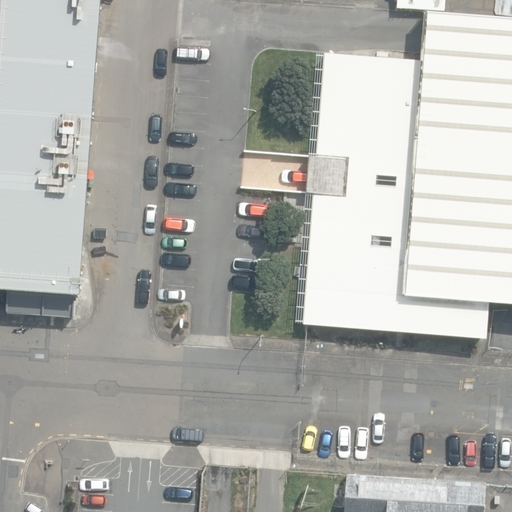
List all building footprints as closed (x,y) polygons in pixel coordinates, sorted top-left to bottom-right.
[(84,296),(104,0),(0,0),(0,289),(10,290),(78,295),(84,296)] [(399,0),(399,8),(448,11),(448,0),(399,0)] [(480,338),(491,339),(494,303),(494,301),(511,302),(511,17),(448,13),(429,11),(425,60),(328,52),(319,154),(312,153),(309,192),(315,193),(306,324),(480,338)] [(8,313),(76,318),(78,295),(10,290),(8,313)] [(346,511),(487,511),(489,482),(349,473),(346,511)] [(233,511),(235,492),(185,489),(183,511),(233,511)]
